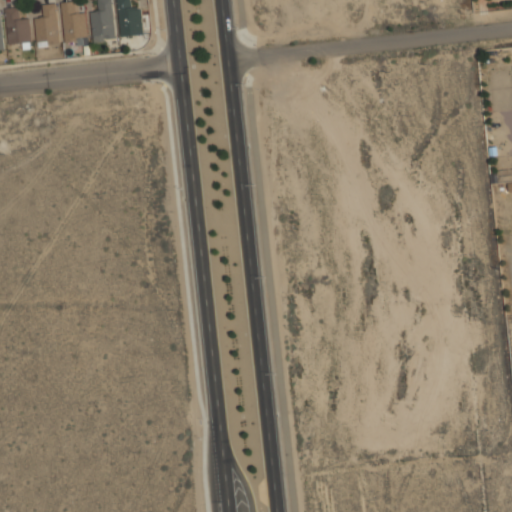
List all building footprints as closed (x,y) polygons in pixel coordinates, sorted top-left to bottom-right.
[(94,41),(116,38),(110,0),(97,0),(98,10),(90,11),(94,41)] [(117,0),(119,35),(143,34),(141,5),(133,6),(132,0),(117,0)] [(64,42),(87,40),(85,11),(79,12),(78,1),(61,2),(64,42)] [(42,5),(44,16),(33,18),(38,44),(60,40),(54,3),(42,5)] [(30,42),(30,18),(18,18),(18,7),(7,7),(7,42),(30,42)]
